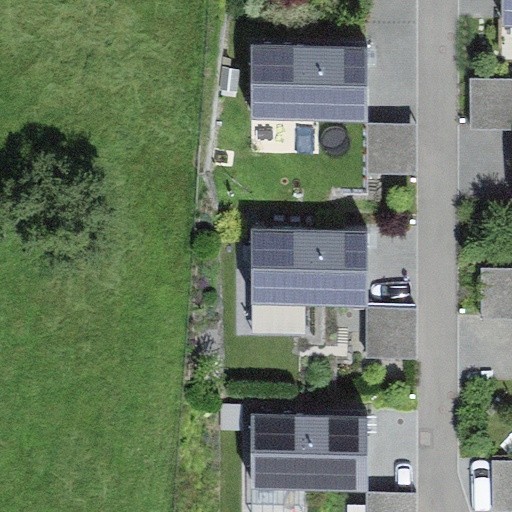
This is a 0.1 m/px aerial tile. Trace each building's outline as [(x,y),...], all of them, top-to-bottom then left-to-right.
[(511,0),(501,0),(502,17),(511,17),(511,0)] [(251,110),(366,110),(366,40),(251,40),(251,110)] [(511,67),(474,66),(472,117),(511,118),(511,67)] [(373,164),(421,162),(419,115),(371,117),(373,164)] [(251,295),(366,295),(366,225),(251,225),(251,295)] [(511,258),(485,259),(486,310),(511,309),(511,258)] [(370,349),(421,348),(420,296),(369,297),(370,349)] [(251,480),(366,480),(366,410),(251,410),(251,480)] [(495,502),(511,503),(511,449),(497,449),(495,502)] [(359,481),(358,511),(422,511),(423,483),(359,481)]
